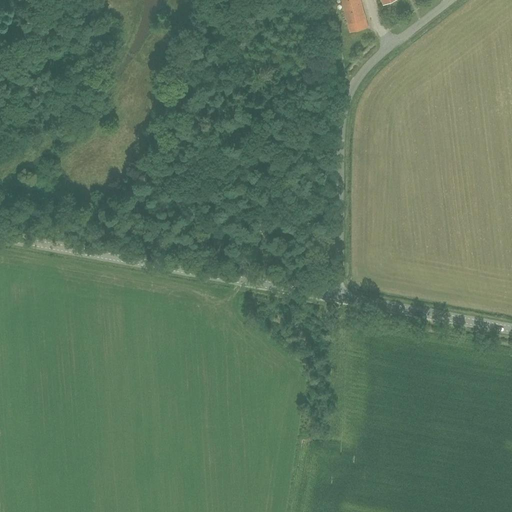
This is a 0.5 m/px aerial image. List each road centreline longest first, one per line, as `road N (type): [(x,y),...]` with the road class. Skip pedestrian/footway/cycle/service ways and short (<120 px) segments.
road 1 (unclassified): [(334,295),(350,92),(371,61),(449,0)]
road 2 (tertiary): [(334,295),(0,238)]
road 3 (tertiary): [(511,328),(334,295)]
